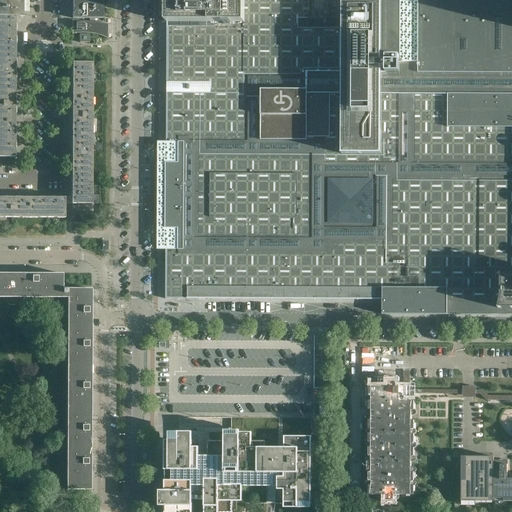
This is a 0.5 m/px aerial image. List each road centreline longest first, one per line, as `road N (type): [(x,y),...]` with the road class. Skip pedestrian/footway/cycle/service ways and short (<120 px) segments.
road 1 (residential): [(105,318),(104,490),(116,505),(136,496),(137,318)]
road 2 (residential): [(460,323),(137,318)]
road 3 (residential): [(137,318),(139,0)]
road 4 (residential): [(29,181),(57,181),(57,41),(44,31)]
road 5 (residential): [(29,181),(29,40),(44,31)]
